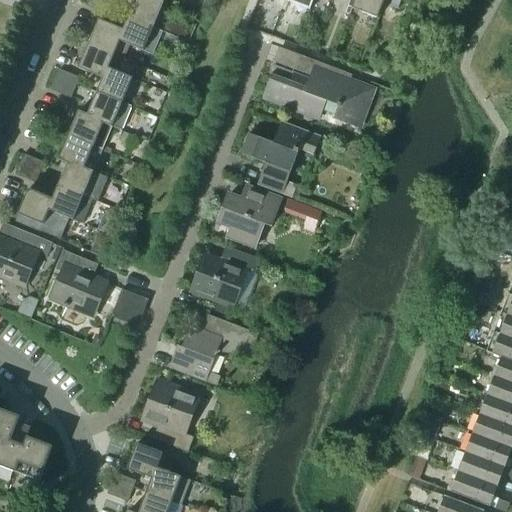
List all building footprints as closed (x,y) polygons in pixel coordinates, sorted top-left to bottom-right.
[(87,0),(85,6),(95,10),(99,0),(98,0),(87,0)] [(105,15),(109,4),(99,0),(95,10),(105,15)] [(153,28),(163,4),(154,0),(154,1),(151,0),(134,0),(127,18),(153,28)] [(284,0),(284,1),(309,11),(313,0),(284,0)] [(355,0),(355,1),(354,0),(351,9),(377,19),(382,4),(383,0),(355,0)] [(397,9),(400,0),(383,0),(382,4),(397,9)] [(158,38),(150,35),(153,28),(127,18),(122,31),(123,31),(119,41),(128,45),(128,46),(152,56),(152,55),(151,54),(158,38)] [(128,45),(119,41),(123,31),(122,31),(98,21),(88,46),(122,60),(128,46),(128,45)] [(117,73),(122,60),(88,46),(78,69),(102,79),(103,79),(107,70),(116,74),(117,73)] [(361,131),(376,89),(350,79),(351,76),(314,62),(308,80),(274,66),(261,99),(305,116),(318,121),(322,111),(334,116),(333,120),(361,131)] [(54,81),(64,85),(68,75),(58,70),(54,81)] [(127,89),(132,79),(117,73),(116,74),(107,70),(103,79),(102,79),(96,93),(121,103),(127,89)] [(74,89),(78,79),(68,75),(64,85),(74,89)] [(50,91),(60,95),(64,85),(54,81),(50,91)] [(70,99),(74,89),(64,85),(60,95),(70,99)] [(111,128),(121,103),(96,93),(87,116),(86,117),(103,124),(102,125),(111,128)] [(93,146),(102,125),(103,124),(86,117),(87,116),(78,112),(68,136),(93,146)] [(286,183),(297,155),(311,161),(320,137),(280,122),(272,144),(248,135),(240,155),(265,164),(256,186),(291,199),(296,186),(286,183)] [(84,169),(93,146),(68,136),(58,160),(66,164),(67,163),(83,170),(84,169)] [(19,165),(29,169),(33,159),(23,155),(19,165)] [(39,174),(43,163),(33,159),(29,169),(39,174)] [(82,197),(93,173),(84,169),(83,170),(67,163),(66,164),(57,187),(82,197)] [(14,175),(25,180),(29,169),(19,165),(14,175)] [(35,184),(39,174),(29,169),(25,180),(35,184)] [(73,221),(82,197),(57,187),(52,200),(48,210),(58,214),(57,215),(73,221)] [(269,228),(280,200),(246,188),(241,201),(228,196),(217,223),(230,228),(227,238),(254,248),(263,225),(269,228)] [(52,229),(57,215),(58,214),(48,210),(52,200),(28,190),(17,215),(52,229)] [(0,277),(21,287),(35,254),(46,258),(51,244),(21,232),(16,244),(1,238),(0,240),(0,277)] [(229,308),(243,271),(254,275),(260,261),(229,249),(224,262),(207,256),(193,294),(229,308)] [(91,317),(105,283),(84,274),(89,262),(62,251),(54,270),(62,274),(51,301),(91,317)] [(137,328),(147,300),(121,291),(111,318),(137,328)] [(250,357),(258,335),(199,313),(193,328),(189,326),(181,348),(177,347),(169,368),(216,386),(219,378),(209,373),(215,356),(219,353),(250,357)] [(511,317),(507,316),(492,355),(501,358),(511,361),(511,317)] [(511,384),(511,361),(501,358),(494,377),(511,384)] [(511,406),(511,384),(494,377),(486,397),(511,406)] [(181,434),(195,397),(159,383),(145,421),(163,428),(157,441),(187,453),(193,438),(181,434)] [(511,427),(511,406),(486,397),(479,416),(511,427)] [(10,442),(17,424),(20,417),(0,410),(0,467),(39,482),(52,447),(26,438),(23,446),(10,442)] [(510,450),(511,443),(511,427),(479,416),(472,436),(510,450)] [(503,468),(510,450),(472,436),(465,454),(503,468)] [(165,472),(171,457),(136,444),(126,470),(151,479),(155,469),(165,473),(165,472)] [(496,487),(503,468),(465,454),(458,473),(496,487)] [(171,502),(181,478),(165,472),(165,473),(155,469),(151,479),(146,493),(171,502)] [(488,507),(496,487),(458,473),(450,493),(488,507)] [(110,484),(121,488),(124,478),(114,474),(110,484)] [(131,492),(135,482),(124,478),(121,488),(131,492)] [(106,495),(117,499),(121,488),(110,484),(106,495)] [(127,502),(131,492),(121,488),(117,499),(127,502)] [(167,511),(171,502),(146,493),(138,511),(167,511)] [(481,511),(482,511),(444,497),(438,511),(481,511)] [(500,511),(505,511),(508,504),(496,500),(493,509),(500,511)]
